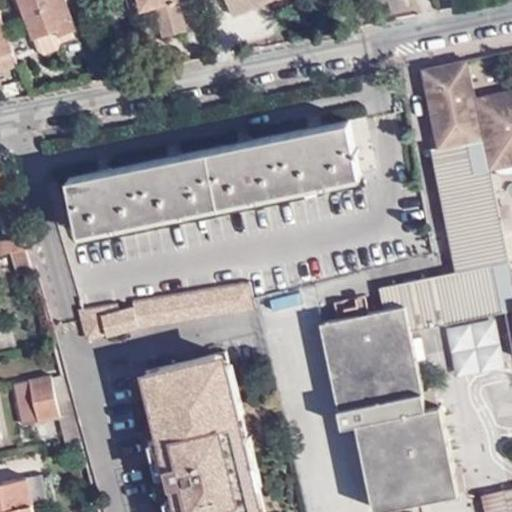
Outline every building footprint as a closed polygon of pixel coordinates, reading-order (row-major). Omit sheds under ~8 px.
[(61,28),(64,34),(76,29),(65,0),(19,0),(34,37),(61,28)] [(177,0),(138,0),(139,5),(153,1),(159,32),(183,26),(177,0)] [(224,0),(229,13),(262,0),(224,0)] [(372,0),(377,13),(405,8),(401,0),(372,0)] [(0,58),(16,53),(0,13),(0,58)] [(65,37),(64,34),(61,28),(34,37),(37,49),(43,52),(49,54),(56,53),(60,49),(64,43),(65,37)] [(0,69),(19,63),(16,53),(0,58),(0,69)] [(511,88),(501,90),(501,94),(476,99),(467,57),(423,65),(439,143),(433,145),(458,268),(377,284),(382,306),(321,318),(342,422),(356,420),(373,506),(457,489),(439,400),(423,403),(409,328),(505,309),(511,343),(511,271),(491,163),(511,158),(511,88)] [(375,165),(364,112),(68,173),(79,227),(375,165)] [(24,245),(21,234),(0,239),(0,250),(12,248),(24,245)] [(30,266),(24,245),(12,248),(18,269),(30,266)] [(250,306),(246,280),(129,299),(130,305),(115,310),(114,302),(79,307),(81,315),(78,316),(82,337),(102,333),(102,334),(134,325),(134,326),(250,306)] [(221,350),(142,369),(158,435),(166,465),(167,465),(174,493),(178,511),(262,511),(255,485),(258,484),(246,435),(243,436),(221,350)] [(71,407),(68,396),(52,400),(46,373),(27,377),(30,395),(16,398),(22,419),(62,409),(71,407)] [(30,395),(27,377),(12,380),(16,398),(30,395)] [(79,434),(71,407),(62,409),(69,436),(79,434)] [(166,465),(158,435),(147,438),(156,475),(168,472),(167,465),(166,465)] [(28,472),(34,496),(46,494),(40,469),(28,472)] [(0,511),(37,511),(34,496),(28,472),(0,478),(0,511)] [(511,511),(511,486),(484,492),(487,511),(511,511)] [(178,511),(174,493),(162,496),(166,511),(178,511)]
